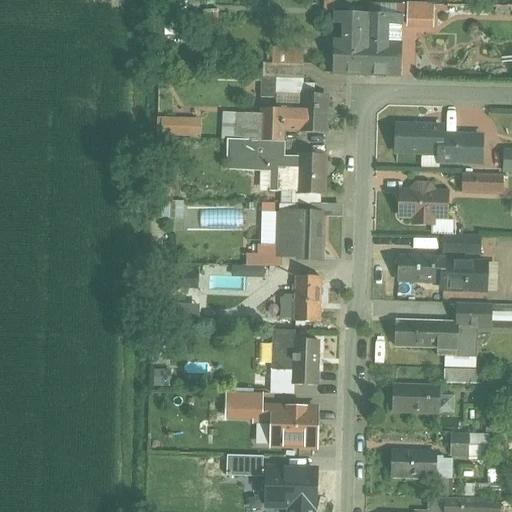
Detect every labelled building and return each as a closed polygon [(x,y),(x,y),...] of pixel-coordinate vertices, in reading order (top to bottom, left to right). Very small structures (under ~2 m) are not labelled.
[(433,27),(433,6),(408,4),(407,27),(433,27)] [(369,16),(335,15),(335,24),(353,25),(353,43),(334,42),(334,74),(367,74),(369,16)] [(402,17),(369,16),(367,74),(399,75),(400,44),(382,44),(382,25),(401,25),(402,17)] [(264,51),(261,79),(308,80),(308,52),(264,51)] [(301,112),(261,110),(261,115),(261,131),(285,131),(325,133),(327,97),(302,96),(301,112)] [(261,131),(261,115),(219,113),(218,140),(239,141),(260,142),(261,131)] [(442,127),(398,126),(397,151),(441,152),(441,160),(480,161),(480,137),(441,136),(442,127)] [(284,156),(285,131),(261,131),(260,142),(239,141),(239,159),(250,167),(267,169),(268,156),(284,156)] [(284,156),(268,156),(267,169),(266,192),(298,193),(300,157),(284,156)] [(325,158),(300,157),(298,193),(323,194),(325,158)] [(500,195),(500,172),(456,172),(456,195),(500,195)] [(446,222),(446,193),(398,192),(397,221),(446,222)] [(322,260),(323,214),(279,214),(279,237),(269,237),(269,247),(281,247),(281,257),(297,257),(297,259),(322,260)] [(480,239),(444,237),(443,254),(480,255),(480,239)] [(444,259),(399,257),(399,282),(444,283),(444,262),(444,259)] [(486,263),(444,262),(444,283),(443,291),(485,292),(486,263)] [(281,268),(261,267),(261,293),(280,294),(281,268)] [(321,278),(296,277),(296,297),(295,320),(295,323),(320,323),(321,278)] [(295,320),(296,297),(286,297),(282,300),(281,320),(295,320)] [(456,306),(456,325),(486,326),(490,327),(491,308),(456,306)] [(447,325),(448,324),(397,321),(396,347),(436,349),(436,356),(456,356),(457,333),(447,333),(447,325)] [(457,333),(456,356),(485,358),(486,326),(456,325),(447,325),(447,333),(457,333)] [(295,341),(297,341),(297,332),(274,331),(273,346),(294,347),(295,341)] [(294,384),(319,385),(320,342),(297,341),(295,341),(294,347),(273,346),(272,371),(295,372),(294,384)] [(495,384),(495,360),(443,360),(443,384),(495,384)] [(435,411),(435,387),(392,387),(392,411),(435,411)] [(258,421),(273,421),(273,410),(261,409),(261,394),(228,393),(227,417),(256,418),(255,421),(258,421)] [(316,447),(317,410),(273,410),(273,421),(272,446),(316,447)] [(272,446),(273,421),(258,421),(258,445),(272,446)] [(435,454),(392,453),(392,477),(434,478),(435,454)] [(239,485),(257,486),(258,461),(240,460),(239,485)] [(274,480),(274,461),(258,461),(257,486),(272,486),(274,486),(274,480)] [(274,480),(300,481),(300,461),(274,461),(274,480)] [(289,499),(289,511),(313,511),(314,481),(300,481),(274,480),(274,486),(272,486),(272,499),(289,499)] [(498,511),(498,503),(444,500),(443,511),(498,511)]
